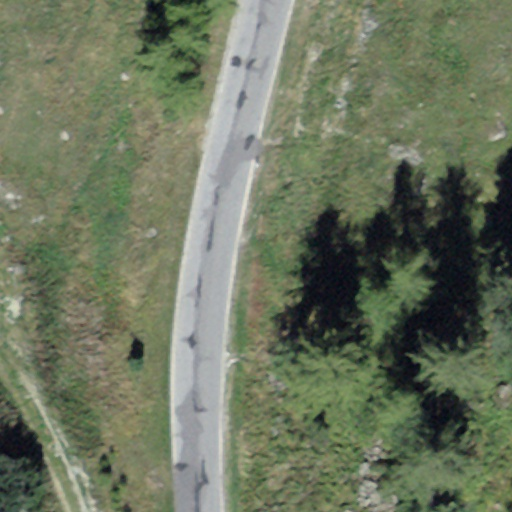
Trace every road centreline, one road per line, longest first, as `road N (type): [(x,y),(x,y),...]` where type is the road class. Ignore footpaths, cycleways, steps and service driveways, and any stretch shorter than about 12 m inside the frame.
road 1 (tertiary): [(200,511),(195,390),(206,266),(268,0)]
road 2 (track): [(0,348),(74,511)]
